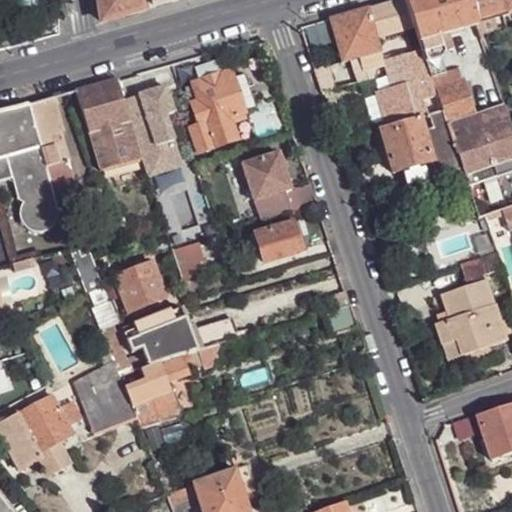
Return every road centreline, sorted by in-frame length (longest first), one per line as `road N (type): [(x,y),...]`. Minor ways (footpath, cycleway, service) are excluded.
road 1 (residential): [(408,425),(272,1)]
road 2 (secondary): [(83,53),(272,1)]
